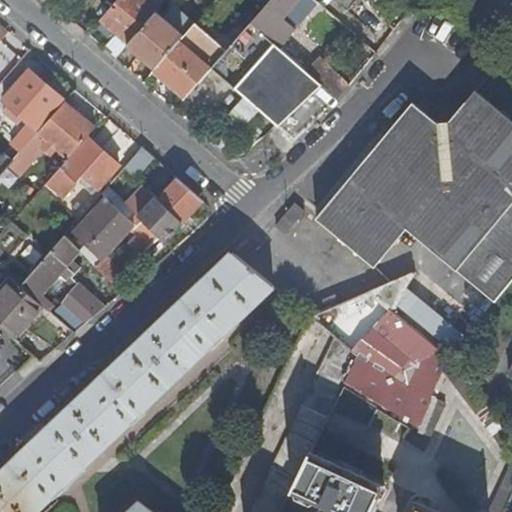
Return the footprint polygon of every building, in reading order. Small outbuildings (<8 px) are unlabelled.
[(119,0),(102,21),(106,24),(99,32),(111,42),(118,35),(128,44),(160,7),(166,0),(119,0)] [(317,0),(316,0),(271,0),(251,23),(267,38),(284,19),(294,28),(317,0)] [(335,0),(348,11),(358,0),(316,0),(317,0),(320,4),(323,0),(335,0)] [(163,11),(160,7),(128,44),(127,46),(155,70),(193,25),(176,9),(165,21),(159,16),(163,11)] [(227,51),(195,23),(193,25),(155,70),(183,94),(207,67),(210,71),(212,69),(227,51)] [(212,69),(276,126),(278,127),(321,86),(320,85),(307,73),(267,38),(251,23),(227,51),(212,69)] [(118,35),(111,42),(107,47),(118,56),(127,46),(128,44),(118,35)] [(350,85),(324,62),(321,66),(316,62),(307,73),(320,85),(321,86),(337,100),(350,85)] [(183,94),(187,97),(210,71),(207,67),(183,94)] [(20,113),(32,123),(40,130),(65,102),(75,90),(57,74),(46,86),(31,71),(5,100),(10,104),(3,112),(13,120),(20,113)] [(408,229),(495,303),(511,282),(511,120),(477,91),(451,122),(438,123),(415,104),(318,219),(376,267),(408,229)] [(243,97),(224,116),(237,130),(257,112),(243,97)] [(95,129),(65,102),(40,130),(39,132),(50,142),(45,148),(54,156),(59,150),(69,159),(95,129)] [(13,120),(3,112),(1,110),(0,111),(0,133),(12,144),(32,123),(20,113),(13,120)] [(32,123),(12,144),(22,152),(39,132),(40,130),(32,123)] [(12,144),(0,133),(0,177),(22,152),(12,144)] [(83,176),(99,190),(119,166),(88,139),(47,184),(64,197),(79,180),(83,176)] [(126,168),(138,179),(155,160),(142,148),(126,168)] [(83,176),(79,180),(95,194),(99,190),(83,176)] [(183,222),(203,201),(178,179),(158,198),(183,222)] [(149,190),(144,186),(140,190),(145,195),(149,190)] [(132,210),(127,205),(108,188),(103,194),(108,198),(75,232),(72,229),(67,235),(76,245),(86,245),(86,255),(113,285),(124,275),(112,263),(105,259),(133,228),(136,236),(130,243),(145,258),(163,240),(132,210)] [(158,198),(149,190),(145,195),(140,190),(127,205),(132,210),(163,240),(164,242),(183,222),(158,198)] [(307,211),(297,204),(279,225),(288,233),(307,211)] [(76,245),(67,235),(21,287),(45,307),(75,333),(86,324),(85,323),(103,306),(81,286),(59,310),(49,301),(48,303),(42,297),(67,269),(76,278),(83,271),(73,262),(82,251),(76,245)] [(38,511),(273,287),(232,254),(48,428),(0,473),(0,511),(38,511)] [(394,312),(416,272),(310,317),(310,318),(335,338),(357,357),(344,385),(408,428),(419,435),(435,400),(447,375),(452,362),(453,361),(449,357),(394,312)] [(0,325),(16,340),(45,307),(21,287),(14,281),(0,296),(0,325)] [(251,511),(281,511),(310,454),(329,415),(344,385),(357,357),(335,338),(251,511)] [(475,386),(452,362),(447,375),(511,460),(511,465),(490,511),(503,511),(511,494),(511,439),(494,416),(475,386)] [(445,405),(435,400),(419,435),(408,428),(402,438),(422,452),(445,405)] [(401,445),(332,411),(322,431),(393,464),(401,445)] [(296,511),(304,496),(338,511),(374,511),(385,488),(310,454),(281,511),(436,511),(418,503),(413,511),(296,511)] [(153,511),(141,503),(130,511),(153,511)]
